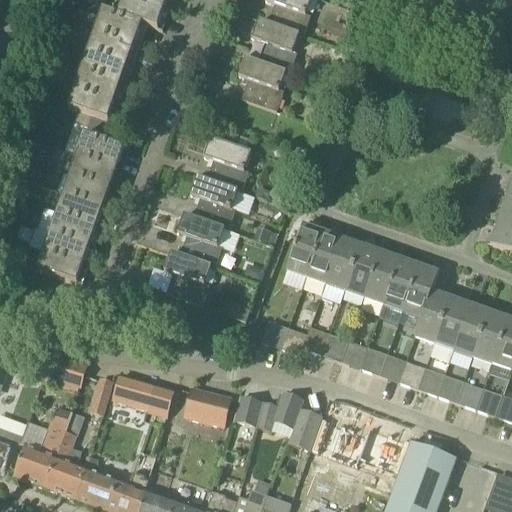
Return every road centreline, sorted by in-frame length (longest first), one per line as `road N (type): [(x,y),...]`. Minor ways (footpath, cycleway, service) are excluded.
road 1 (residential): [(511,456),(296,381),(69,350)]
road 2 (residential): [(463,261),(328,213),(322,197),(350,123),(378,117),(485,157),(492,174)]
road 3 (residential): [(105,282),(207,0)]
